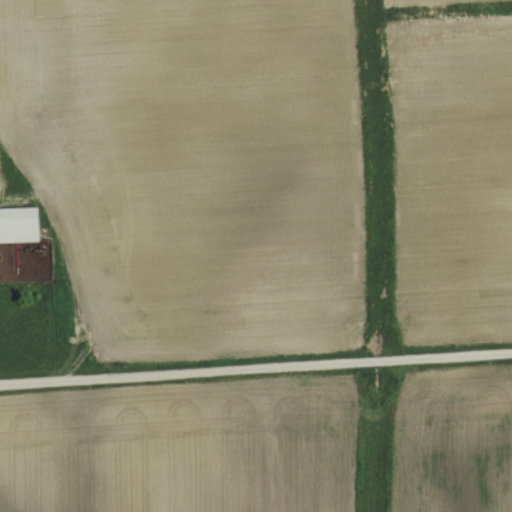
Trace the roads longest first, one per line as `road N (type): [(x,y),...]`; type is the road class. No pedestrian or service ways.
road 1 (residential): [(0,383),(511,352)]
road 2 (track): [(0,127),(62,216),(83,303),(80,332),(67,348),(0,356)]
